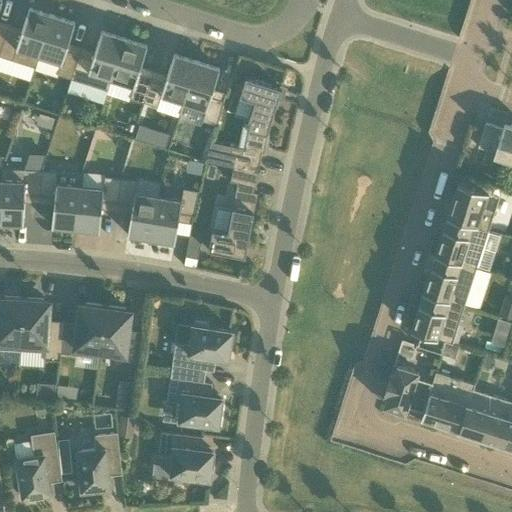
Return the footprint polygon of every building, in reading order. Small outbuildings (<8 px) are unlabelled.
[(7,32),(0,55),(0,56),(36,68),(53,15),(30,8),(23,29),(21,37),(7,32)] [(53,15),(36,68),(40,57),(62,64),(58,75),(72,80),(80,56),(66,51),(69,44),(75,23),(53,15)] [(80,56),(72,80),(108,91),(112,80),(125,39),(102,32),(95,53),(93,60),(80,56)] [(125,39),(112,80),(134,87),(131,98),(144,103),(152,79),(139,75),(141,67),(148,46),(125,39)] [(152,79),(144,103),(158,107),(162,96),(184,103),(197,62),(174,55),(168,76),(165,83),(152,79)] [(197,62),(184,103),(185,103),(207,110),(203,122),(217,126),(224,102),(211,98),(214,90),(220,69),(197,62)] [(246,78),(240,97),(255,102),(249,121),(251,121),(245,149),(262,152),(262,153),(265,153),(269,129),(282,89),(246,78)] [(511,126),(505,124),(503,129),(486,124),(479,147),(495,153),(494,158),(511,163),(511,126)] [(212,142),(206,162),(234,168),(258,173),(261,159),(237,154),(232,153),(233,147),(212,142)] [(213,231),(209,251),(242,257),(246,258),(247,250),(258,197),(258,194),(255,193),(258,173),(234,168),(231,182),(238,183),(228,234),(213,231)] [(2,181),(0,224),(24,225),(25,203),(25,195),(40,196),(42,171),(2,169),(2,181)] [(42,171),(40,196),(55,197),(54,205),(52,227),(76,229),(80,187),(57,184),(58,172),(42,171)] [(80,187),(76,229),(100,232),(102,210),(103,202),(118,204),(121,179),(105,177),(104,189),(80,187)] [(447,217),(489,230),(500,197),(493,195),(495,188),(463,178),(461,184),(458,183),(447,217)] [(121,179),(118,204),(133,206),(131,214),(128,236),(152,239),(159,197),(135,193),(137,182),(121,179)] [(159,197),(152,239),(175,243),(179,222),(180,214),(193,216),(194,216),(199,192),(184,189),(182,201),(159,197)] [(477,268),(489,230),(447,217),(435,255),(477,268)] [(191,236),(187,255),(199,257),(203,238),(191,236)] [(465,306),(477,268),(435,255),(423,292),(465,306)] [(423,292),(411,331),(422,334),(446,342),(453,344),(465,306),(423,292)] [(0,349),(21,351),(24,298),(5,297),(5,300),(0,299),(0,349)] [(24,298),(21,351),(45,352),(45,360),(60,361),(61,353),(61,352),(64,327),(48,326),(49,302),(44,302),(44,299),(24,298)] [(61,352),(61,353),(84,356),(85,350),(100,352),(100,351),(106,306),(105,306),(87,303),(86,307),(81,306),(78,324),(78,329),(64,327),(61,352)] [(100,351),(100,352),(116,354),(115,360),(138,363),(138,362),(141,337),(128,336),(128,335),(129,330),(131,312),(125,312),(126,309),(106,306),(100,351)] [(499,319),(495,331),(507,335),(511,323),(499,319)] [(177,341),(173,365),(215,372),(217,359),(228,361),(230,350),(232,351),(234,335),(232,335),(233,332),(209,328),(210,324),(195,322),(194,326),(193,326),(190,344),(177,341)] [(422,334),(418,346),(418,347),(442,354),(446,342),(422,334)] [(422,419),(433,383),(417,378),(418,373),(398,366),(395,375),(392,374),(385,396),(388,397),(385,407),(405,413),(407,407),(423,412),(421,419),(422,419)] [(433,383),(422,419),(460,431),(475,385),(436,372),(433,383)] [(171,378),(168,402),(182,404),(179,421),(219,427),(219,424),(222,424),(224,409),(221,409),(223,398),(211,397),(213,384),(171,378)] [(498,443),(511,402),(474,390),(476,385),(475,385),(460,431),(498,443)] [(58,386),(56,399),(67,401),(69,388),(58,386)] [(117,396),(116,406),(129,408),(130,398),(117,396)] [(511,447),(511,402),(498,443),(511,447)] [(120,432),(119,436),(134,437),(136,417),(121,415),(120,432)] [(17,461),(13,461),(16,477),(20,476),(23,499),(26,499),(26,501),(42,499),(41,497),(52,495),(50,483),(63,481),(55,432),(31,435),(35,457),(17,460),(17,461)] [(162,432),(159,456),(173,458),(171,475),(172,476),(171,480),(187,481),(187,477),(211,480),(211,477),(213,477),(215,462),(213,462),(214,452),(202,450),(204,437),(162,432)] [(96,450),(78,451),(82,491),(111,488),(110,476),(123,475),(118,433),(94,435),(96,450)]
